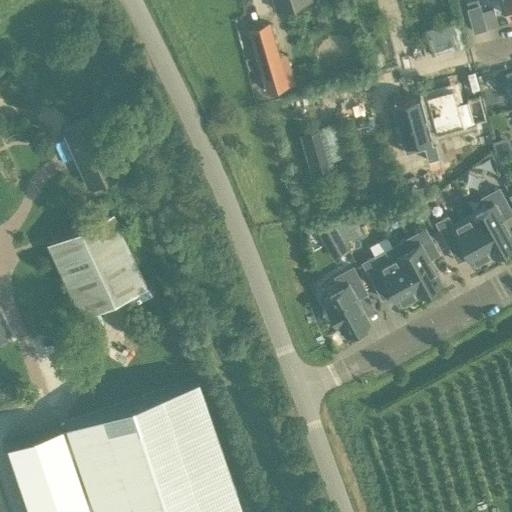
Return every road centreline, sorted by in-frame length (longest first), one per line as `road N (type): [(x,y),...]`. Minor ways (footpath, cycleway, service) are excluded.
road 1 (tertiary): [(301,388),(135,0)]
road 2 (residential): [(301,388),(511,279)]
road 3 (unknown): [(0,279),(33,371),(0,437)]
road 4 (tertiary): [(340,511),(301,388)]
